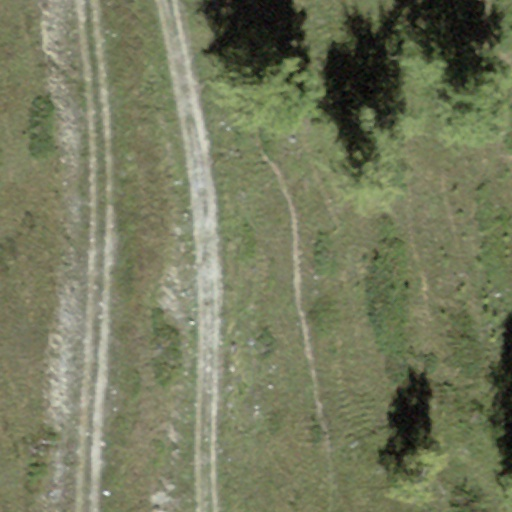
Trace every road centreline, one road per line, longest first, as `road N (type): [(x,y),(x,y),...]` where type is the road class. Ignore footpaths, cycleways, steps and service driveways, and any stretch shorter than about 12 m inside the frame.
road 1 (track): [(116,511),(117,134),(89,0)]
road 2 (track): [(224,511),(209,176),(179,0)]
